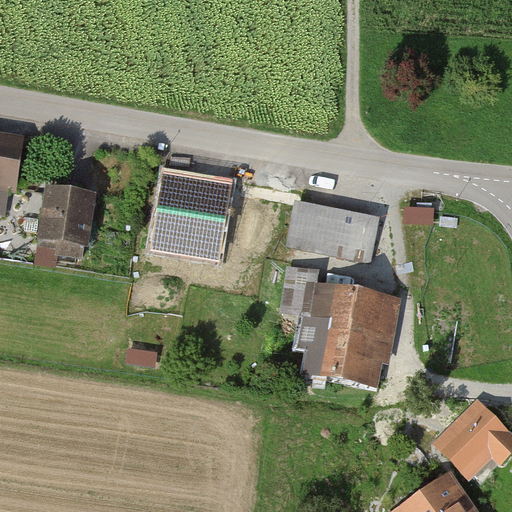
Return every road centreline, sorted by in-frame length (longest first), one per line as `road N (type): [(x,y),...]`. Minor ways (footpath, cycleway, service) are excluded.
road 1 (unclassified): [(511,196),(459,178),(0,98)]
road 2 (track): [(354,160),(352,0)]
